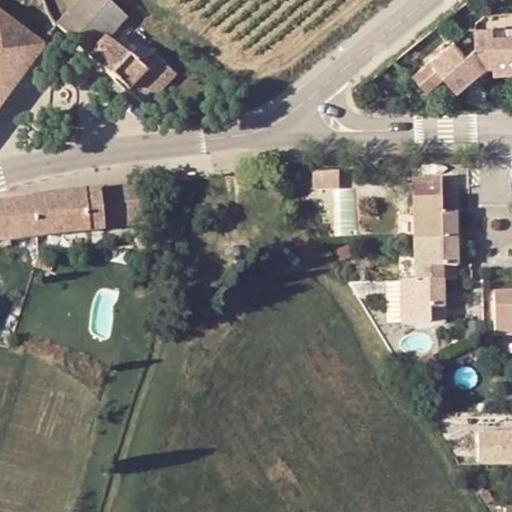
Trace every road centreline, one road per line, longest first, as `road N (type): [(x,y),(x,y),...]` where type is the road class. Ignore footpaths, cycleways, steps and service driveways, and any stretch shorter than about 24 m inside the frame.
road 1 (tertiary): [(0,175),(246,133),(280,118)]
road 2 (unclassified): [(374,129),(511,126)]
road 3 (tertiary): [(326,86),(432,0)]
